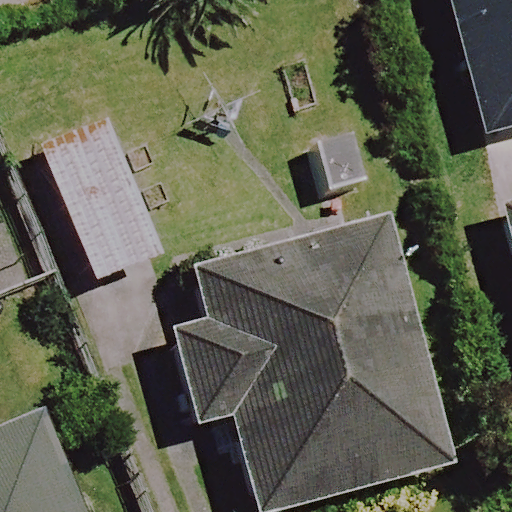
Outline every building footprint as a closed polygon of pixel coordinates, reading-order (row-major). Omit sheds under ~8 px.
[(511,0),(447,0),(482,144),(511,135),(511,0)] [(74,301),(144,273),(97,155),(27,184),(74,301)] [(511,218),(483,226),(511,340),(511,218)] [(337,511),(433,488),(370,238),(172,287),(188,352),(162,359),(182,440),(210,433),(229,511),(337,511)] [(0,511),(56,511),(20,423),(0,431),(0,511)]
